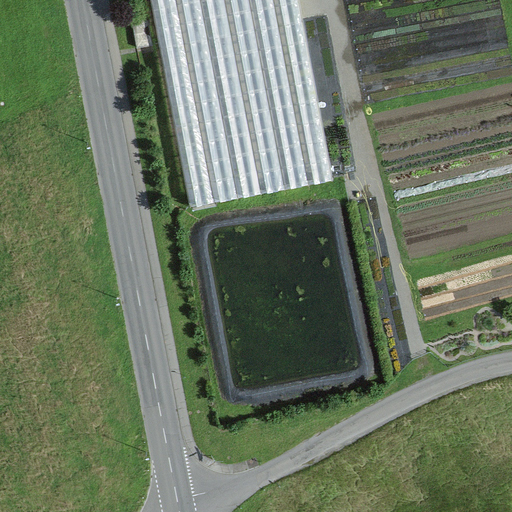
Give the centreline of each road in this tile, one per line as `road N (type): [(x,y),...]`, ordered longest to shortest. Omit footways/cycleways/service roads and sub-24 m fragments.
road 1 (tertiary): [(81,0),(175,511)]
road 2 (residential): [(511,363),(437,385),(203,511)]
